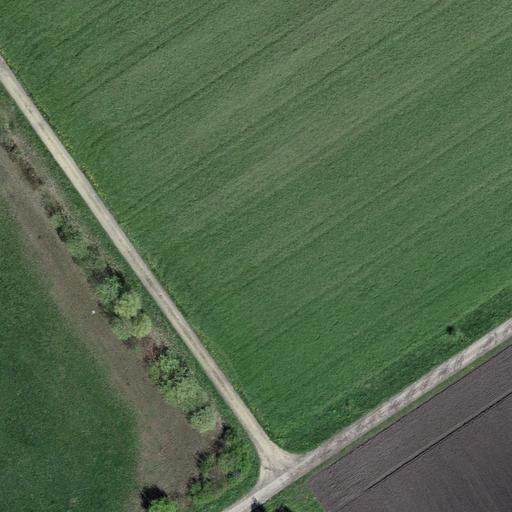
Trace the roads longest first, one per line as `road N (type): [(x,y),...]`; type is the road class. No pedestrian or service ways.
road 1 (track): [(0,80),(278,480)]
road 2 (track): [(511,327),(232,511)]
